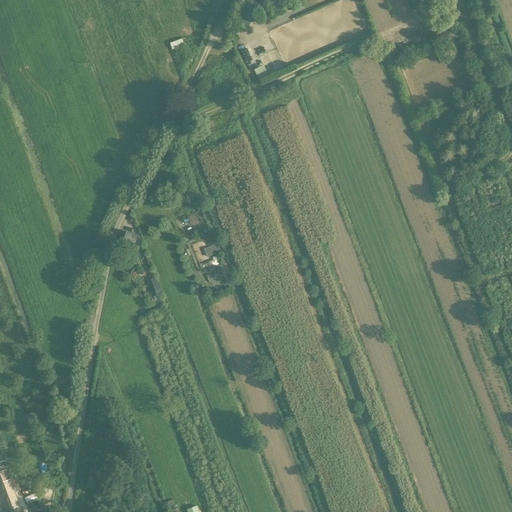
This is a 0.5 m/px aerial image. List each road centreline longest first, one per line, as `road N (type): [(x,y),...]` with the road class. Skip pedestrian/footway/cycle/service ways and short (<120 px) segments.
road 1 (unclassified): [(67,511),(117,228),(225,3)]
road 2 (track): [(167,123),(422,15)]
